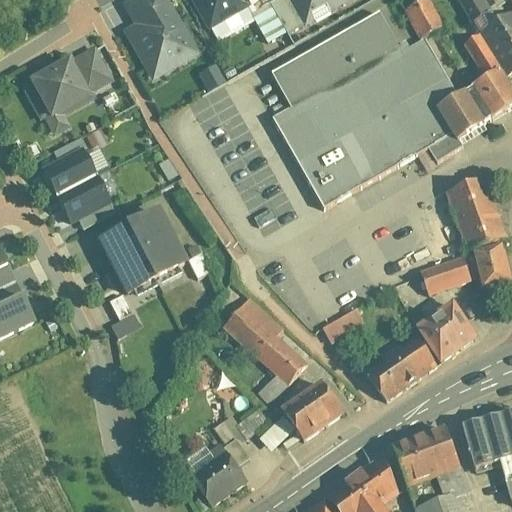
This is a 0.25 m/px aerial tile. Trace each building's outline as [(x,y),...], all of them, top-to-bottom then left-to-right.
[(150,82),(200,55),(169,0),(127,0),(122,3),(134,26),(123,32),(150,82)] [(192,0),(210,30),(250,6),(247,0),(192,0)] [(271,40),(287,31),(269,0),(268,0),(247,0),(250,6),(271,40)] [(289,33),(305,23),(291,0),(269,0),(287,31),(289,33)] [(291,0),(305,23),(344,0),(291,0)] [(425,0),(408,11),(424,37),(446,24),(430,0),(425,0)] [(485,0),(457,0),(478,35),(499,22),(485,0)] [(328,34),(364,17),(360,8),(324,26),(328,34)] [(497,65),(505,79),(511,75),(511,14),(499,22),(478,35),(480,37),(497,65)] [(511,90),(505,79),(497,65),(454,91),(419,35),(404,44),(399,35),(267,116),(321,202),(447,125),(453,134),(511,98),(511,90)] [(480,75),(497,65),(480,37),(464,47),(480,75)] [(95,47),(72,61),(91,93),(114,79),(95,47)] [(72,61),(68,55),(22,82),(28,92),(24,95),(40,122),(44,120),(54,137),(71,127),(66,118),(95,100),(91,93),(72,61)] [(207,91),(224,81),(214,65),(197,75),(207,91)] [(86,136),(95,151),(108,144),(99,129),(86,136)] [(41,171),(57,201),(97,180),(82,150),(41,171)] [(484,173),(440,188),(457,237),(500,222),(484,173)] [(57,201),(70,226),(111,204),(97,180),(57,201)] [(124,297),(186,264),(157,210),(95,242),(124,297)] [(505,277),(496,241),(462,250),(472,286),(505,277)] [(465,280),(456,252),(414,266),(424,294),(465,280)] [(0,253),(0,278),(10,273),(0,253)] [(201,254),(188,260),(197,279),(210,273),(201,254)] [(0,305),(0,340),(36,323),(22,295),(0,305)] [(278,337),(284,330),(249,299),(222,329),(257,360),(278,337)] [(472,332),(448,299),(411,327),(436,360),(472,332)] [(332,351),(367,333),(356,310),(321,328),(332,351)] [(115,339),(138,329),(131,314),(109,324),(115,339)] [(429,363),(409,333),(360,366),(380,395),(405,379),(429,363)] [(278,337),(257,360),(288,388),(309,365),(278,337)] [(281,413),(303,444),(344,415),(322,384),(281,413)] [(511,414),(462,428),(474,471),(499,464),(511,460),(511,414)] [(390,446),(407,491),(461,472),(444,427),(390,446)] [(226,454),(237,469),(251,459),(236,438),(222,448),(226,454)] [(210,510),(247,483),(237,469),(226,454),(189,480),(210,510)] [(383,457),(325,499),(335,511),(387,511),(384,507),(399,496),(383,457)] [(511,460),(499,464),(504,481),(511,478),(511,460)] [(416,511),(469,511),(462,493),(416,511)] [(335,511),(325,499),(308,511),(335,511)]
